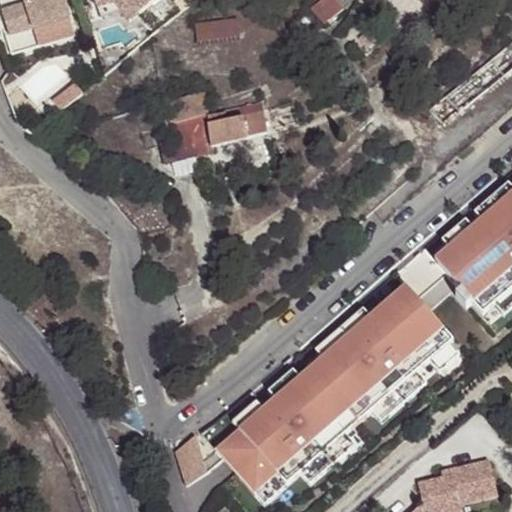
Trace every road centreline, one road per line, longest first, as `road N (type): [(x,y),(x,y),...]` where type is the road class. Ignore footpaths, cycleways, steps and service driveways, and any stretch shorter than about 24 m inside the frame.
road 1 (residential): [(511,138),(158,435)]
road 2 (residential): [(0,111),(36,155),(127,230),(132,317),(158,435)]
road 3 (residential): [(117,511),(94,434),(48,363),(0,312)]
